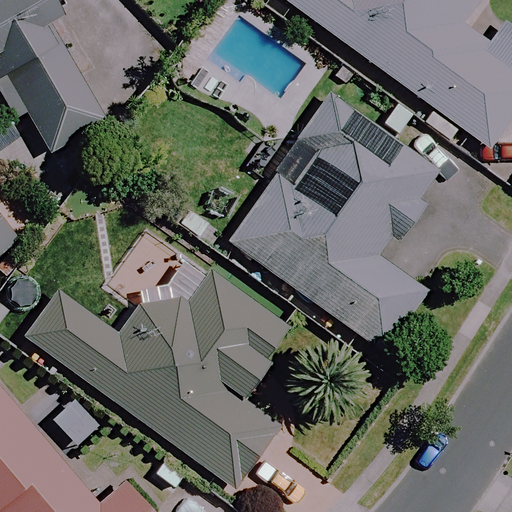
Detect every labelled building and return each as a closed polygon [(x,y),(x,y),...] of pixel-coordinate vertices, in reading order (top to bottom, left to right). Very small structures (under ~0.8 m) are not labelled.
[(0,0),(0,95),(41,161),(99,125),(44,38),(65,26),(48,0),(0,0)] [(256,0),(481,153),(511,108),(511,40),(494,28),(480,48),(452,29),(472,0),(256,0)] [(394,136),(326,87),(291,136),(314,152),(285,193),(266,179),(219,244),(375,357),(421,293),(377,262),(437,180),(388,144),(394,136)] [(283,332),(174,254),(145,294),(112,339),(46,292),(12,340),(225,494),(271,430),(233,402),(283,332)] [(86,499),(0,391),(0,511),(136,511),(110,479),(86,499)]
